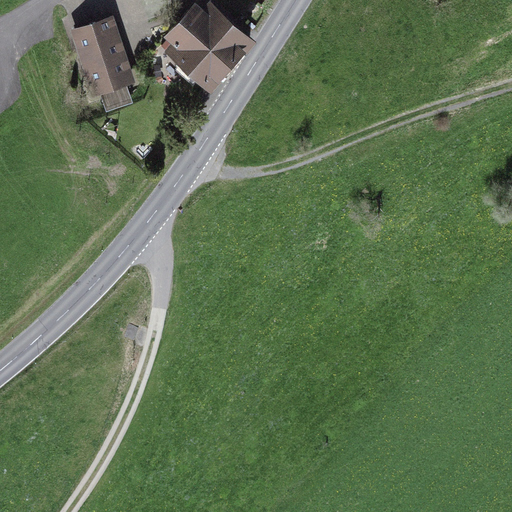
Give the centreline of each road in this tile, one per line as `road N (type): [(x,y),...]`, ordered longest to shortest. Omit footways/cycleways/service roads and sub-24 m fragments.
road 1 (track): [(68,511),(130,408),(147,363),(178,182),(260,171),(511,88)]
road 2 (secondary): [(0,369),(90,288),(151,216),(294,0)]
